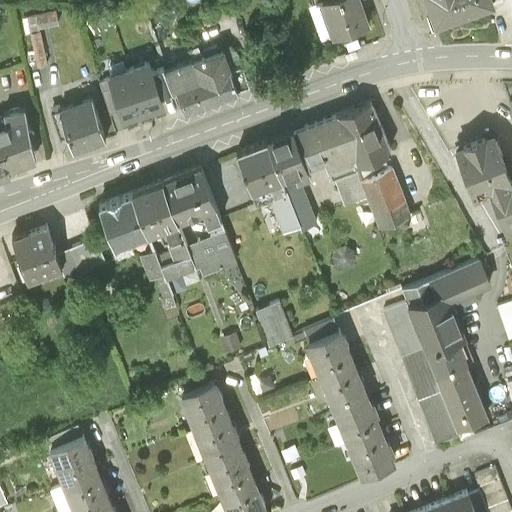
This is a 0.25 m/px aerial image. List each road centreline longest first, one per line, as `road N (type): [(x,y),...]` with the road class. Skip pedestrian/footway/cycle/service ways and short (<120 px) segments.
road 1 (secondary): [(0,208),(416,60)]
road 2 (residential): [(311,511),(499,437),(511,470)]
